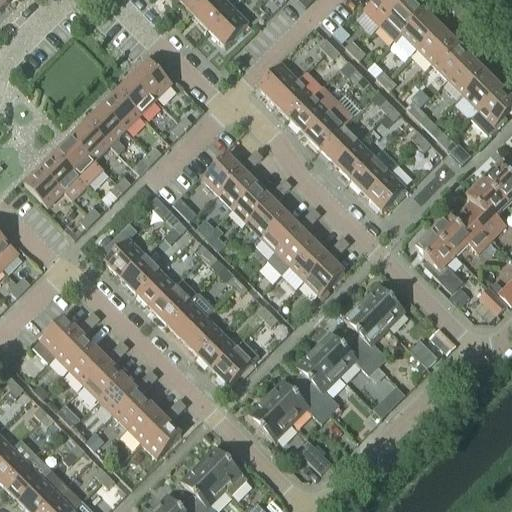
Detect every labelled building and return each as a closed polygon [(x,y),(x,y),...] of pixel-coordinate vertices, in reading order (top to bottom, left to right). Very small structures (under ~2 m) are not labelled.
[(0,0),(0,12),(8,4),(4,0),(0,0)] [(163,0),(173,9),(179,2),(181,0),(163,0)] [(195,18),(212,0),(181,0),(179,2),(195,18)] [(211,34),(234,10),(223,0),(212,0),(195,18),(211,34)] [(295,0),(306,11),(313,4),(308,0),(295,0)] [(387,23),(409,0),(378,0),(371,7),(387,23)] [(395,45),(402,38),(425,15),(410,0),(409,0),(387,23),(380,29),(395,45)] [(234,10),(211,34),(227,49),(250,26),(234,10)] [(418,54),(441,31),(425,15),(402,38),(418,54)] [(433,69),(456,46),(441,31),(418,54),(433,69)] [(327,57),(333,50),(327,43),(320,50),(327,57)] [(353,45),(346,51),(352,57),(359,50),(353,45)] [(448,85),(471,62),(456,46),(433,69),(448,85)] [(333,50),(327,57),(334,64),(340,57),(333,50)] [(352,57),(359,65),(366,58),(359,50),(352,57)] [(464,100),(487,77),(471,62),(448,85),(464,100)] [(133,81),(156,104),(172,88),(148,65),(133,81)] [(339,75),(347,84),(350,81),(356,88),(357,87),(358,87),(365,80),(357,73),(356,74),(348,66),(339,75)] [(275,108),(299,84),(283,69),(260,92),(275,108)] [(382,89),(389,82),(382,75),(376,82),(382,89)] [(479,116),(502,93),(487,77),(464,100),(479,115),(479,116)] [(365,80),(358,87),(364,93),(371,87),(365,80)] [(141,119),(156,104),(133,81),(117,96),(141,119)] [(389,82),(382,89),(389,96),(396,89),(389,82)] [(299,84),(275,108),(291,123),(314,100),(299,84)] [(314,100),(291,123),(306,138),(329,115),(338,107),(323,91),(314,100)] [(507,124),(504,121),(511,113),(511,102),(502,93),(479,116),(479,115),(470,124),(489,142),(507,124)] [(125,135),(141,119),(117,96),(102,112),(125,135)] [(381,110),(388,118),(395,111),(388,104),(381,110)] [(406,113),(413,120),(420,113),(413,106),(406,113)] [(329,115),(306,138),(321,154),(345,131),(344,130),(353,121),(338,107),(329,115)] [(395,111),(388,118),(394,124),(401,117),(395,111)] [(110,150),(125,135),(102,112),(87,127),(110,150)] [(420,113),(413,120),(419,126),(426,119),(420,113)] [(419,126),(428,134),(435,128),(426,119),(419,126)] [(179,127),(185,133),(192,127),(185,120),(179,127)] [(94,166),(110,150),(87,127),(71,143),(94,166)] [(178,140),(185,133),(179,127),(172,134),(178,140)] [(442,136),(437,142),(445,150),(451,143),(450,142),(458,134),(451,127),(442,136)] [(428,134),(437,142),(442,136),(435,128),(428,134)] [(337,169),(360,146),(345,131),(321,154),(337,169)] [(411,142),(419,149),(426,142),(418,135),(411,142)] [(426,142),(419,149),(425,155),(432,148),(426,142)] [(79,181),(89,190),(104,176),(94,166),(71,143),(56,158),(79,181)] [(451,143),(445,150),(450,156),(457,149),(451,143)] [(352,185),(375,162),(360,146),(337,169),(352,185)] [(463,169),(471,162),(457,149),(450,156),(463,169)] [(148,158),(154,164),(161,158),(154,151),(148,158)] [(250,162),(257,169),(264,163),(257,155),(250,162)] [(40,174),(63,197),(72,206),(89,190),(79,181),(56,158),(40,174)] [(148,171),(154,164),(148,158),(141,164),(148,171)] [(204,183),(219,198),(243,175),(228,159),(204,183)] [(251,176),(257,169),(250,162),(243,169),(251,176)] [(368,200),(391,177),(375,162),(352,185),(368,200)] [(484,185),(509,209),(511,206),(511,164),(505,172),(501,168),(484,185)] [(48,212),(63,197),(40,174),(25,189),(48,212)] [(233,213),(257,189),(243,175),(219,198),(233,213)] [(391,177),(368,200),(383,216),(406,192),(391,177)] [(117,188),(123,195),(130,188),(124,182),(117,188)] [(279,191),(286,198),(293,192),(286,185),(279,191)] [(498,220),(509,209),(484,185),(468,201),(472,205),(463,214),(493,244),(507,229),(498,220)] [(117,201),(123,195),(117,188),(111,195),(117,201)] [(248,227),(272,203),(257,189),(233,213),(248,227)] [(280,205),(286,198),(279,191),(273,198),(280,205)] [(180,219),(189,228),(197,220),(178,202),(174,207),(171,209),(180,219)] [(262,242),(286,218),(272,203),(248,227),(262,242)] [(86,219),(93,226),(100,219),(93,212),(86,219)] [(308,220),(314,226),(321,220),(315,213),(308,220)] [(478,259),(493,244),(463,214),(453,224),(449,220),(432,237),(457,261),(469,249),(478,259)] [(276,256),(300,232),(286,218),(262,242),(276,256)] [(86,232),(93,226),(86,219),(80,225),(86,232)] [(173,233),(179,226),(173,220),(166,227),(173,233)] [(308,233),(314,226),(308,220),(302,226),(308,233)] [(179,226),(173,233),(180,240),(187,233),(179,226)] [(215,231),(204,243),(217,255),(218,257),(225,250),(218,243),(223,238),(215,231)] [(291,271),(315,247),(300,232),(276,256),(277,257),(269,266),(283,280),(292,272),(291,271)] [(106,269),(122,284),(145,261),(129,244),(131,243),(123,235),(110,248),(118,257),(106,269)] [(461,288),(445,272),(457,261),(432,237),(416,254),(429,267),(425,272),(451,298),(461,288)] [(0,239),(0,270),(3,273),(18,258),(10,250),(0,239)] [(337,248),(343,255),(350,248),(343,242),(337,248)] [(305,285),(329,261),(315,247),(291,271),(292,272),(305,285)] [(337,261),(343,255),(337,248),(330,255),(337,261)] [(203,264),(210,257),(203,250),(197,257),(203,264)] [(210,257),(203,264),(210,271),(217,264),(210,257)] [(137,299),(160,276),(145,261),(122,284),(137,299)] [(329,261),(305,285),(320,300),(344,276),(329,261)] [(210,271),(218,279),(225,272),(217,264),(210,271)] [(218,279),(227,287),(234,281),(225,272),(218,279)] [(152,315),(175,291),(160,276),(137,299),(152,315)] [(234,294),(241,288),(234,281),(227,287),(234,294)] [(17,288),(23,294),(29,288),(23,282),(17,288)] [(511,283),(497,298),(511,312),(511,310),(511,283)] [(175,291),(152,315),(167,330),(199,298),(197,299),(183,284),(175,291)] [(16,301),(23,294),(17,288),(10,295),(16,301)] [(234,294),(240,300),(241,301),(247,294),(241,288),(234,294)] [(364,307),(389,333),(406,316),(379,289),(371,298),(372,299),(364,307)] [(459,291),(448,302),(451,305),(459,312),(469,302),(461,294),(459,291)] [(479,302),(497,319),(505,310),(488,293),(479,302)] [(267,294),(262,300),(268,306),(274,300),(267,294)] [(183,345),(206,322),(205,321),(214,313),(199,298),(167,330),(183,345)] [(374,348),(389,333),(364,307),(355,316),(354,314),(345,324),(360,338),(353,345),(379,371),(388,362),(374,348)] [(264,325),(271,318),(265,312),(258,318),(264,325)] [(271,318),(264,325),(271,332),(278,325),(271,318)] [(86,325),(93,332),(99,326),(92,319),(86,325)] [(198,361),(221,337),(206,322),(183,345),(198,361)] [(54,362),(78,337),(64,323),(33,354),(48,368),(54,362)] [(86,339),(93,332),(86,325),(79,332),(86,339)] [(429,344),(446,360),(455,351),(439,334),(429,344)] [(68,376),(93,352),(78,337),(54,362),(68,376)] [(213,376),(236,352),(221,337),(198,361),(213,376)] [(379,371),(353,345),(346,352),(331,338),(322,346),(323,347),(315,355),(340,381),(355,366),(370,380),(379,371)] [(228,391),(252,368),(259,361),(243,346),(236,352),(213,376),(228,391)] [(438,363),(421,346),(412,355),(428,372),(438,363)] [(115,355),(122,361),(128,355),(122,348),(115,355)] [(83,391),(107,367),(93,352),(68,376),(83,391)] [(115,368),(122,361),(115,355),(109,361),(115,368)] [(312,386),(305,393),(331,419),(340,410),(325,396),(340,381),(315,355),(307,364),(305,363),(297,372),(312,386)] [(98,405),(122,381),(107,367),(83,391),(98,405)] [(144,383),(150,389),(157,383),(150,377),(144,383)] [(112,420),(136,396),(122,381),(98,405),(112,420)] [(10,395),(16,388),(10,382),(3,388),(10,395)] [(144,396),(150,389),(144,383),(137,390),(144,396)] [(267,403),(292,428),(307,413),(322,428),(331,419),(305,393),(298,400),(283,385),(274,394),(275,395),(267,403)] [(16,388),(10,395),(17,402),(24,396),(16,388)] [(38,389),(33,394),(41,402),(46,397),(38,389)] [(127,435),(151,410),(136,396),(112,420),(127,435)] [(373,413),(374,414),(383,423),(395,412),(385,402),(373,413)] [(275,446),(292,428),(267,403),(259,412),(258,411),(249,419),(275,446)] [(171,411),(179,418),(185,411),(178,404),(171,411)] [(141,449),(166,425),(151,410),(127,435),(141,449)] [(41,425),(47,418),(40,411),(33,418),(41,425)] [(172,424),(179,418),(171,411),(165,417),(172,424)] [(383,423),(374,414),(364,424),(374,433),(383,423)] [(47,418),(41,425),(47,431),(54,425),(47,418)] [(166,425),(141,449),(156,464),(180,439),(166,425)] [(95,438),(86,447),(95,456),(104,446),(95,438)] [(0,440),(0,465),(12,453),(0,440)] [(71,456),(78,449),(70,442),(64,448),(71,456)] [(12,453),(0,465),(0,487),(4,492),(36,460),(21,445),(12,453)] [(310,448),(301,458),(321,478),(331,468),(310,448)] [(78,449),(71,456),(77,462),(84,455),(78,449)] [(208,461),(200,470),(225,495),(232,501),(249,484),(242,478),(216,451),(207,460),(208,461)] [(20,507),(52,475),(36,460),(4,492),(20,507)] [(190,477),(182,486),(197,501),(190,508),(194,511),(212,511),(210,510),(225,495),(200,470),(192,478),(190,477)] [(102,487),(108,480),(101,473),(95,480),(102,487)] [(24,511),(45,511),(67,491),(52,475),(20,507),(24,511)] [(108,480),(102,487),(108,493),(115,487),(108,480)] [(75,511),(82,506),(67,491),(45,511),(75,511)] [(161,509),(158,511),(194,511),(190,508),(185,511),(181,511),(168,499),(159,508),(161,509)]
